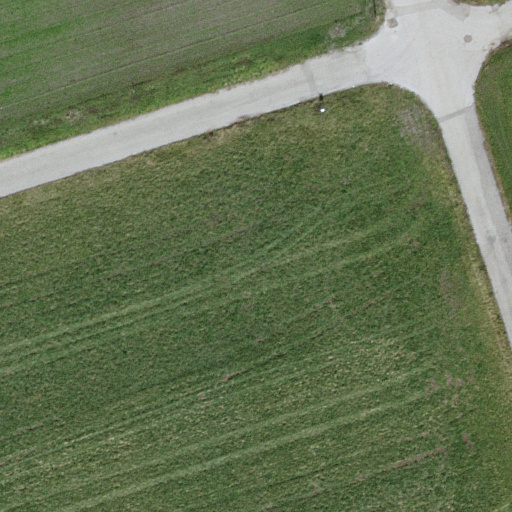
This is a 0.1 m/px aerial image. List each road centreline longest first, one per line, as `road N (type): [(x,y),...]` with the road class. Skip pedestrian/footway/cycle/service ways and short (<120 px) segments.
road 1 (track): [(511,21),(0,183)]
road 2 (track): [(416,0),(511,295)]
